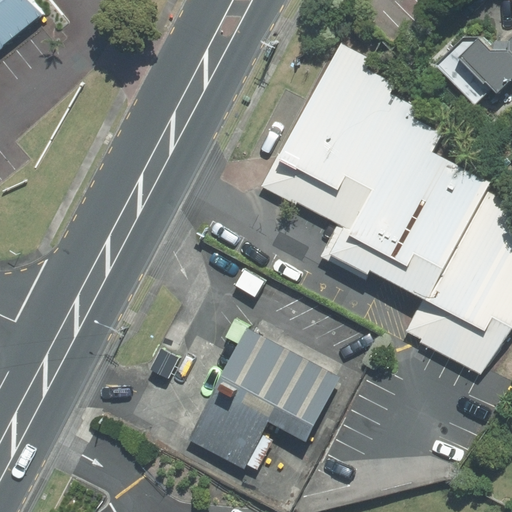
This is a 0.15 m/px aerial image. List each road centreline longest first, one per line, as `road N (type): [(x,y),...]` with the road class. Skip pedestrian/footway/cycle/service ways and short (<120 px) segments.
road 1 (secondary): [(185,106),(60,347)]
road 2 (secondary): [(267,0),(185,106)]
road 3 (secondary): [(60,347),(0,464)]
